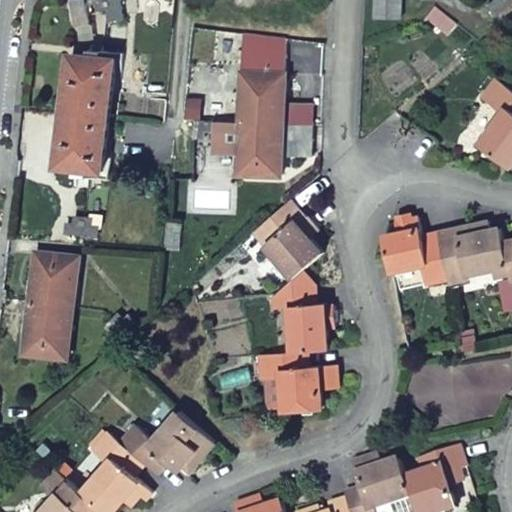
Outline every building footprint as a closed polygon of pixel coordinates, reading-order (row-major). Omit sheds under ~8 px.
[(84,0),(71,0),(76,24),(89,22),(84,0)] [(99,10),(107,8),(105,0),(90,0),(91,3),(97,1),(99,10)] [(125,17),(122,0),(105,0),(107,8),(109,20),(125,17)] [(403,0),(378,0),(378,16),(403,16),(403,0)] [(511,2),(511,0),(495,0),(491,4),(499,14),(511,2)] [(289,38),(246,32),(243,121),(286,123),(286,109),(289,38)] [(104,168),(111,112),(118,58),(102,56),(74,53),(68,108),(61,165),(76,166),(90,167),(104,168)] [(482,143),(497,154),(511,164),(511,85),(501,78),(486,98),(506,113),(482,143)] [(315,110),(286,109),(286,123),(314,124),(315,110)] [(213,120),(198,120),(197,136),(206,136),(206,139),(216,139),(216,126),(213,126),(213,120)] [(286,123),(243,121),(241,171),(285,174),(285,153),(286,123)] [(313,155),(314,124),(286,123),(285,153),(313,155)] [(76,166),(61,165),(53,164),(51,178),(74,180),(76,166)] [(293,200),(257,231),(297,276),(305,269),(326,251),(313,236),(319,231),(316,227),(308,218),(293,200)] [(69,232),(83,233),(85,215),(77,214),(77,213),(68,212),(67,221),(70,221),(69,232)] [(398,221),(411,218),(409,212),(397,214),(398,221)] [(85,215),(83,233),(99,233),(100,223),(103,224),(104,215),(94,214),(94,216),(85,215)] [(386,235),(393,271),(423,265),(427,284),(451,279),(441,239),(439,231),(424,234),(420,216),(411,218),(398,221),(400,231),(386,235)] [(451,279),(452,283),(468,279),(468,276),(511,265),(511,264),(506,240),(504,229),(502,225),(491,227),(489,219),(472,223),(474,232),(459,235),(441,239),(451,279)] [(167,222),(166,248),(179,249),(181,222),(167,222)] [(474,232),(472,223),(457,226),(459,235),(474,232)] [(37,251),(32,302),(74,306),(80,255),(37,251)] [(297,276),(274,295),(275,307),(291,306),(294,351),(310,350),(332,347),(330,327),(328,306),(328,304),(320,304),(317,283),(305,269),(297,276)] [(511,309),(511,281),(503,284),(510,310),(511,309)] [(74,306),(32,302),(26,353),(69,357),(74,306)] [(114,318),(124,332),(138,319),(124,304),(120,309),(122,311),(114,318)] [(328,306),(330,327),(337,327),(336,320),(335,309),(335,305),(328,306)] [(114,341),(124,332),(114,318),(108,323),(113,330),(108,334),(114,341)] [(284,375),(286,410),(324,407),(323,389),(330,388),(329,364),(312,366),(310,350),(294,351),(261,354),(264,377),(284,375)] [(329,364),(330,388),(340,387),(338,363),(329,364)] [(123,441),(146,461),(159,472),(171,460),(183,471),(186,467),(201,450),(208,456),(220,443),(181,409),(156,438),(139,424),(123,441)] [(134,504),(143,495),(150,486),(136,474),(146,461),(123,441),(111,430),(95,449),(109,461),(84,490),(96,500),(101,505),(108,511),(109,511),(114,511),(126,499),(134,504)] [(460,468),(468,465),(461,445),(421,458),(426,475),(409,480),(415,496),(419,511),(447,511),(459,508),(451,485),(459,482),(455,470),(460,468)] [(201,450),(186,467),(193,473),(208,456),(201,450)] [(347,492),(349,499),(353,511),(380,511),(379,508),(415,496),(409,480),(404,464),(403,459),(387,464),(383,453),(355,461),(364,487),(347,492)] [(43,511),(85,511),(96,500),(84,490),(58,467),(44,485),(57,497),(43,511)] [(464,481),(460,468),(455,470),(459,482),(464,481)] [(150,486),(143,495),(149,500),(156,491),(150,486)] [(288,511),(284,501),(269,505),(266,496),(247,501),(251,511),(247,511),(288,511)] [(419,511),(415,496),(379,508),(380,511),(387,511),(389,511),(419,511)] [(353,511),(349,499),(330,505),(333,511),(319,511),(318,508),(305,511),(353,511)] [(85,511),(95,511),(101,505),(96,500),(85,511)] [(247,511),(251,511),(247,501),(238,504),(240,511),(247,511)]
